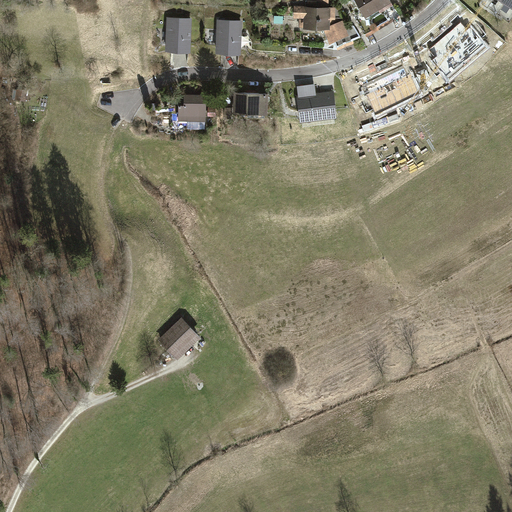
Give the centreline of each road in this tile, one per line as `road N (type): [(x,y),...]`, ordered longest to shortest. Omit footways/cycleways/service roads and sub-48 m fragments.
road 1 (residential): [(445,0),(397,39),(354,60),(302,74),(169,77),(129,106)]
road 2 (track): [(83,404),(127,304),(127,247),(108,214),(102,174),(129,106)]
road 3 (track): [(511,491),(474,403),(486,358),(458,277),(511,246)]
road 4 (track): [(9,511),(35,461),(83,404),(175,366),(202,342)]
